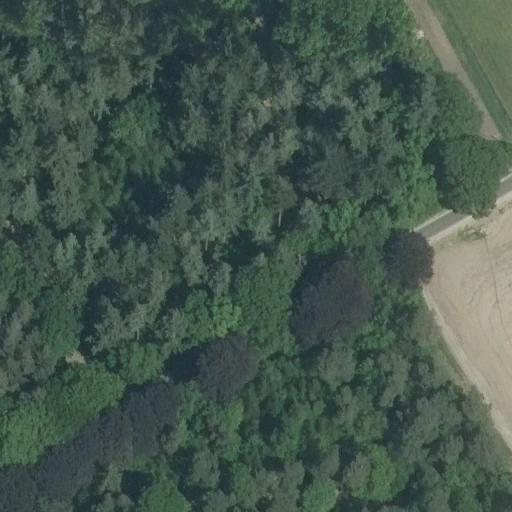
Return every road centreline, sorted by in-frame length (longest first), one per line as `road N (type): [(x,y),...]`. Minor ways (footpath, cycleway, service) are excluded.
road 1 (unclassified): [(0,490),(511,178)]
road 2 (track): [(0,285),(125,412)]
